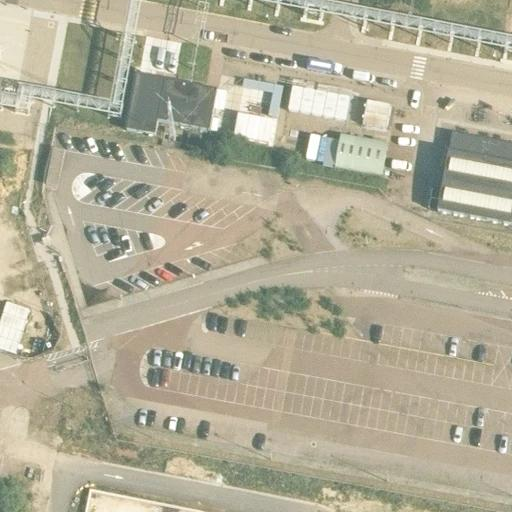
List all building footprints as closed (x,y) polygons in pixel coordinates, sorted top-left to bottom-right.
[(127,133),(156,138),(158,124),(210,134),(218,93),(137,78),(127,133)] [(271,141),(273,120),(237,118),(236,139),(271,141)] [(186,148),(198,150),(201,138),(189,136),(186,148)] [(437,214),(511,228),(511,147),(452,136),(441,194),(431,192),(428,210),(438,212),(437,214)] [(387,147),(340,138),(334,169),(381,178),(387,147)]
